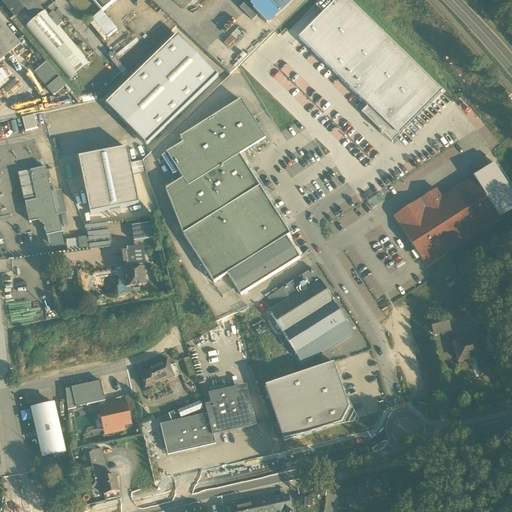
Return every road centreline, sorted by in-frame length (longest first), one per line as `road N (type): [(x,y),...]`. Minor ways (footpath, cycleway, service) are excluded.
road 1 (unknown): [(322,250),(224,307),(204,298),(181,258),(152,171),(161,148),(233,93),(251,103),(282,152)]
road 2 (residential): [(400,415),(380,338),(302,218)]
road 3 (unclassified): [(335,463),(126,511)]
road 4 (residential): [(3,393),(125,366),(178,336)]
road 5 (unknown): [(29,144),(51,195),(56,244),(45,251),(0,246)]
road 6 (residential): [(27,511),(3,393)]
